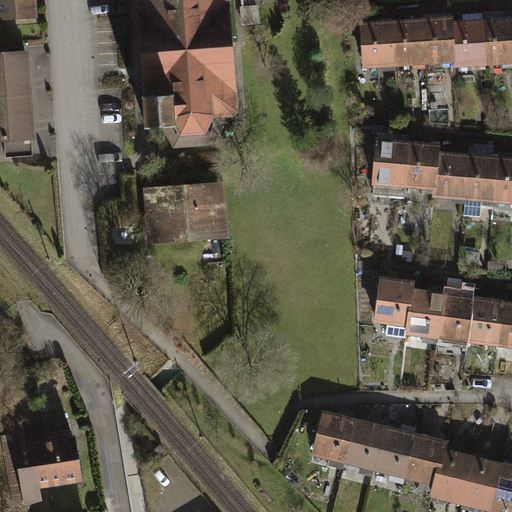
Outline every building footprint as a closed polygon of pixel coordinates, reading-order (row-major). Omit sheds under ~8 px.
[(0,0),(0,19),(35,17),(33,0),(0,0)] [(242,110),(234,0),(139,0),(148,117),(162,116),(173,145),(220,142),(227,111),(242,110)] [(511,12),(483,14),(487,67),(511,64),(511,12)] [(483,14),(453,16),(453,22),(456,69),(487,67),(483,14)] [(453,22),(422,24),(426,77),(456,74),(456,69),(453,22)] [(422,24),(391,26),(395,79),(426,77),(422,24)] [(391,26),(361,28),(364,81),(395,79),(391,26)] [(0,54),(0,97),(29,96),(26,53),(0,54)] [(0,97),(0,140),(5,140),(7,156),(32,155),(31,138),(33,138),(29,96),(0,97)] [(408,139),(377,136),(373,189),(404,191),(408,139)] [(439,142),(408,139),(404,191),(434,194),(438,153),(439,142)] [(469,156),(438,153),(434,194),(433,206),(464,208),(469,156)] [(500,159),(469,156),(464,208),(495,211),(500,159)] [(511,159),(500,159),(495,211),(511,212),(511,159)] [(221,187),(151,192),(154,235),(223,230),(221,187)] [(412,282),(383,278),(377,323),(406,327),(410,293),(412,282)] [(442,298),(410,293),(406,327),(405,336),(437,340),(442,298)] [(474,302),(442,298),(437,340),(469,344),(474,302)] [(506,306),(474,302),(469,344),(500,348),(506,306)] [(511,306),(506,306),(500,348),(511,349),(511,306)] [(355,420),(324,412),(313,454),(345,462),(355,420)] [(386,428),(355,420),(345,462),(376,469),(386,428)] [(417,435),(386,428),(376,469),(407,477),(417,435)] [(30,430),(16,432),(28,502),(41,500),(39,485),(81,479),(74,437),(32,444),(30,430)] [(448,443),(417,435),(407,477),(438,485),(446,454),(448,443)] [(477,462),(446,454),(438,485),(435,496),(466,504),(477,462)] [(508,469),(477,462),(466,504),(498,511),(508,469)] [(511,511),(511,470),(508,469),(498,511),(501,511),(511,511)]
